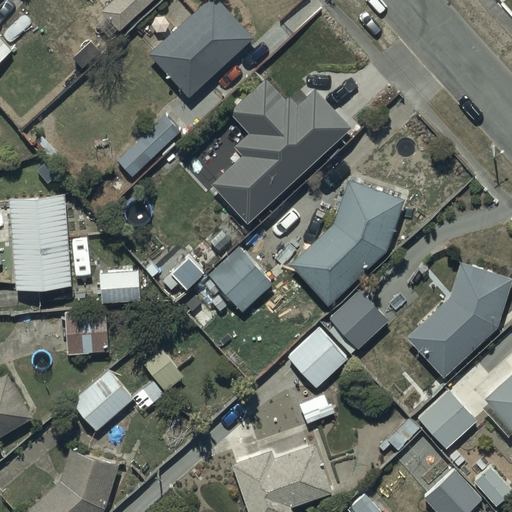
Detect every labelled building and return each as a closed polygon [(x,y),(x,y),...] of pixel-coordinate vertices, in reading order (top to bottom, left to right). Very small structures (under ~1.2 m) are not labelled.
[(120,23),(144,0),(105,0),(102,4),(120,23)] [(190,91),(252,30),(223,0),(199,0),(149,48),(190,91)] [(0,55),(11,45),(0,32),(0,55)] [(248,217),(350,121),(314,83),(298,98),(290,89),(286,93),(266,72),(229,106),(250,128),(235,142),(242,149),(212,179),(248,217)] [(117,156),(132,172),(180,129),(165,113),(117,156)] [(349,173),(334,216),(289,257),(328,299),(386,245),(405,193),(349,173)] [(66,189),(9,192),(14,283),(71,280),(66,189)] [(239,241),(208,270),(242,307),(273,278),(239,241)] [(204,265),(188,249),(163,276),(171,284),(179,276),(186,283),(204,265)] [(511,271),(461,255),(449,289),(406,329),(444,370),(498,320),(511,272),(511,271)] [(138,265),(100,266),(101,297),(139,295),(138,265)] [(389,315),(360,283),(328,312),(358,345),(389,315)] [(64,305),(67,348),(108,345),(105,302),(64,305)] [(347,354),(318,322),(287,350),(315,382),(347,354)] [(132,394),(107,365),(71,395),(96,425),(132,396),(142,407),(184,371),(161,344),(144,359),(156,373),(132,394)] [(0,429),(31,412),(6,366),(0,369),(0,429)] [(511,366),(484,391),(511,423),(511,366)] [(478,415),(448,383),(417,413),(447,444),(478,415)] [(324,389),(298,399),(306,420),(332,410),(324,389)] [(273,444),(232,458),(250,511),(286,511),(294,509),(291,501),(331,487),(314,437),(275,451),(273,444)] [(69,444),(60,473),(18,511),(94,511),(103,504),(117,458),(69,444)] [(511,483),(491,459),(474,475),(495,499),(511,483)] [(462,511),(482,493),(453,464),(423,493),(441,511),(462,511)] [(382,511),(366,494),(348,509),(350,511),(382,511)]
